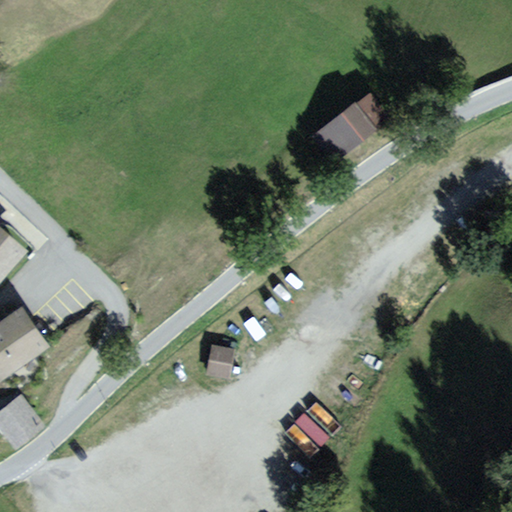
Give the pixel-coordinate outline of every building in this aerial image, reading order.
[(401,119),(382,93),(324,135),(343,161),(401,119)] [(48,250),(14,218),(0,232),(0,286),(7,294),(48,250)] [(67,344),(40,307),(0,334),(0,357),(16,380),(67,344)] [(241,347),(219,342),(212,374),(233,379),(241,347)] [(44,422),(21,392),(0,408),(0,432),(12,447),(44,422)]
